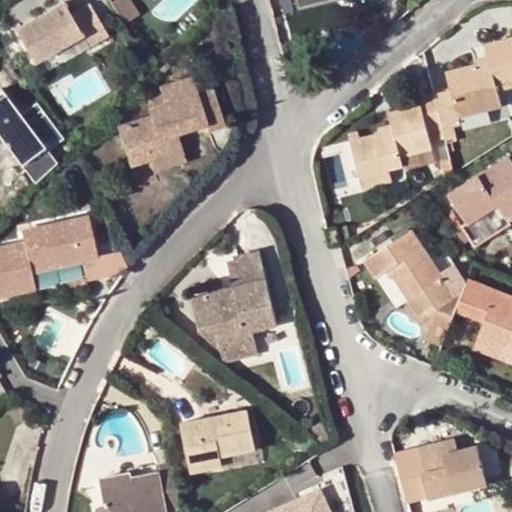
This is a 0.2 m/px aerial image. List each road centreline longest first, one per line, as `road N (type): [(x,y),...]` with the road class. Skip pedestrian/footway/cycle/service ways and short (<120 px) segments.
road 1 (residential): [(282,142),(132,300),(77,399),(46,511)]
road 2 (residential): [(282,142),(352,372)]
road 3 (residential): [(457,0),(282,142)]
road 4 (residential): [(352,372),(511,416)]
road 5 (residential): [(248,0),(282,142)]
road 6 (residential): [(352,372),(390,511)]
